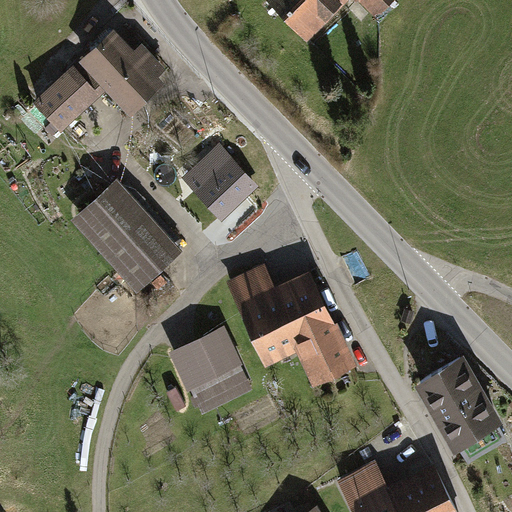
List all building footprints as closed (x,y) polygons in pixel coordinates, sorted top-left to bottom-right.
[(271,0),(313,41),(349,4),(354,8),(362,0),(364,0),(379,14),(393,0),(271,0)] [(112,23),(78,55),(106,86),(130,111),(164,79),(158,73),(165,66),(141,40),(135,46),(112,23)] [(296,38),(290,45),(316,69),(323,62),(296,38)] [(62,127),(106,86),(78,55),(56,75),(49,68),(29,86),(36,93),(33,96),(62,127)] [(59,128),(52,120),(45,127),(52,134),(59,128)] [(224,146),(192,177),(227,213),(259,182),(224,146)] [(80,162),(54,176),(62,192),(88,178),(80,162)] [(117,174),(72,216),(138,288),(182,248),(178,243),(183,239),(128,179),(124,182),(117,174)] [(265,261),(227,279),(267,361),(298,347),(311,375),(318,372),(321,379),(352,364),(349,357),(352,355),(310,266),(276,283),(265,261)] [(225,322),(170,348),(188,388),(192,386),(203,410),(255,386),(225,322)] [(466,351),(417,378),(456,446),(460,443),(469,458),(507,436),(499,421),(504,418),(466,351)] [(376,457),(339,476),(356,511),(457,511),(431,461),(389,482),(376,457)]
